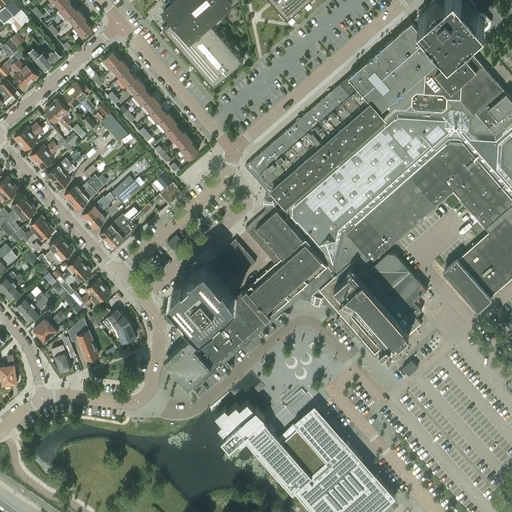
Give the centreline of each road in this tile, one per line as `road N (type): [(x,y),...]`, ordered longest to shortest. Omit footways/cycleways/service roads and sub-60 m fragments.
road 1 (residential): [(427,500),(336,395),(355,371),(315,324),(289,326),(195,407),(144,399)]
road 2 (residential): [(231,149),(406,0)]
road 3 (residential): [(120,273),(0,141)]
road 4 (residential): [(120,273),(228,175),(231,149)]
road 5 (residential): [(231,149),(120,21)]
road 6 (residential): [(0,126),(120,21)]
road 7 (residential): [(144,399),(158,326),(120,273)]
